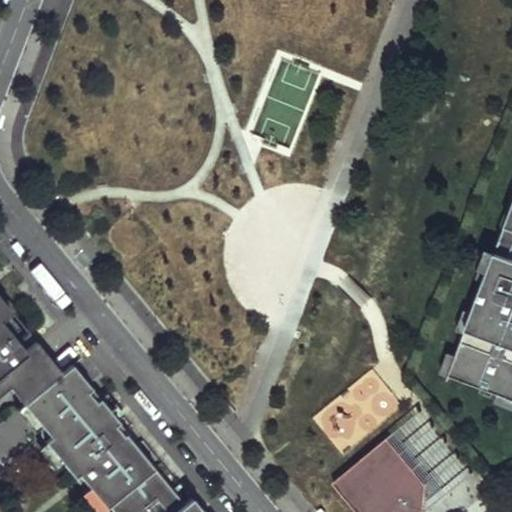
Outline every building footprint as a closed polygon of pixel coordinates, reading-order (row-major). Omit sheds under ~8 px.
[(511,211),(507,224),(511,226),(511,250),(510,256),(497,252),(494,260),(486,280),(474,312),(466,332),(457,355),(450,375),(499,393),(511,397),(511,211)] [(511,250),(511,226),(507,224),(497,252),(510,256),(511,250)] [(485,257),(477,277),(486,280),(494,260),(485,257)] [(61,372),(35,341),(24,350),(17,340),(0,319),(11,311),(0,297),(0,392),(8,386),(23,403),(61,372)] [(466,308),(458,329),(466,332),(474,312),(466,308)] [(441,372),(450,376),(450,375),(457,355),(449,352),(441,372)] [(61,372),(23,403),(41,426),(43,422),(47,418),(55,411),(78,392),(88,384),(71,364),(61,372)] [(398,417),(381,380),(317,409),(334,446),(398,417)] [(113,511),(197,511),(201,510),(190,496),(182,502),(135,445),(126,453),(117,442),(126,434),(128,433),(109,410),(88,384),(78,392),(55,411),(47,418),(43,422),(41,426),(41,427),(41,433),(42,437),(43,439),(44,440),(55,454),(59,451),(77,472),(73,475),(83,488),(88,485),(106,508),(109,506),(113,511)] [(511,397),(499,393),(496,402),(511,407),(511,397)] [(126,453),(135,445),(126,434),(117,442),(126,453)] [(385,436),(331,482),(355,511),(421,511),(422,511),(425,483),(385,436)] [(190,496),(143,439),(135,445),(182,502),(190,496)] [(59,451),(55,454),(73,475),(77,472),(59,451)]
